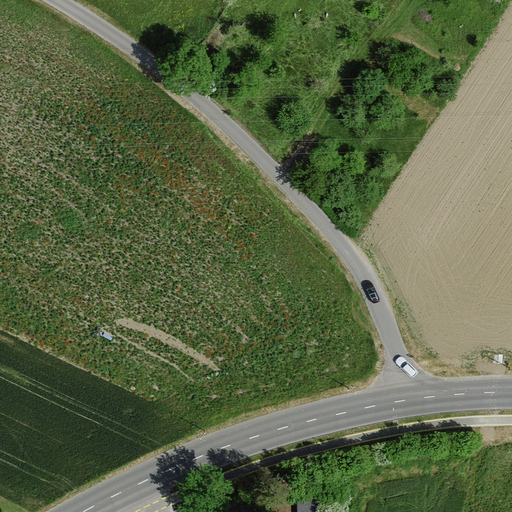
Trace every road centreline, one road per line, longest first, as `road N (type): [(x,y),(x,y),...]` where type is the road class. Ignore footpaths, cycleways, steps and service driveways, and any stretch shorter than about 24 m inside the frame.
road 1 (unclassified): [(409,399),(375,294),(326,222),(156,62),(57,0)]
road 2 (tertiary): [(84,511),(221,448),(409,399)]
